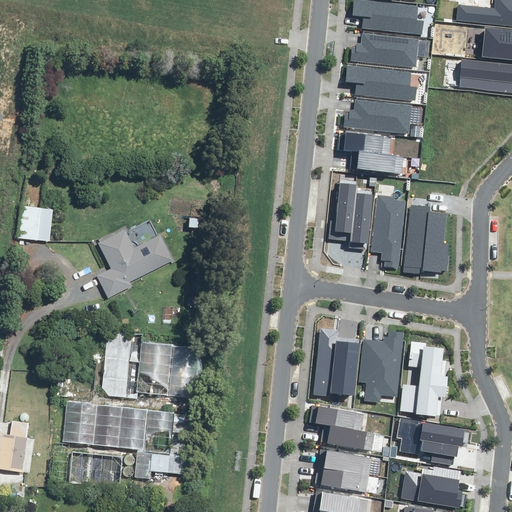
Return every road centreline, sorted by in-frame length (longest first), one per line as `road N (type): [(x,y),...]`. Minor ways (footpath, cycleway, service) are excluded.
road 1 (residential): [(292,279),(319,0)]
road 2 (residential): [(267,511),(292,279)]
road 3 (residential): [(496,511),(503,429),(477,365),(476,311)]
road 4 (residential): [(292,279),(476,311)]
road 5 (residential): [(476,311),(480,203),(511,154)]
